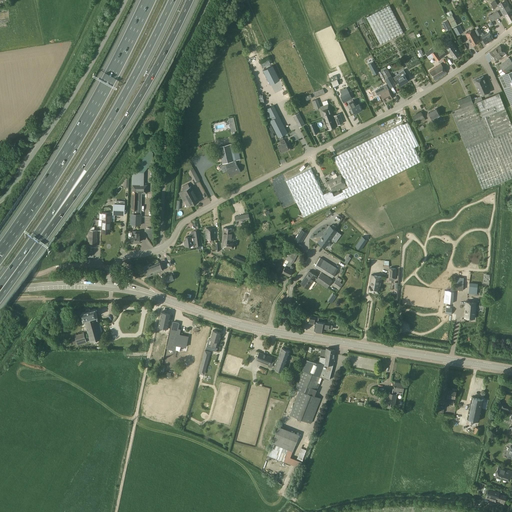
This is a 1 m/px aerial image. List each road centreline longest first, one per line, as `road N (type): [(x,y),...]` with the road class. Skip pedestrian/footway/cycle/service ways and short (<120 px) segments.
road 1 (residential): [(112,268),(161,249),(190,216),(420,95),(511,28)]
road 2 (tertiary): [(511,370),(245,326),(110,285)]
road 3 (motorway): [(148,0),(102,91),(0,253)]
road 4 (motorway): [(35,242),(129,114),(190,0)]
road 5 (motorway): [(35,242),(172,0)]
road 6 (unclassified): [(125,0),(90,67),(0,197)]
